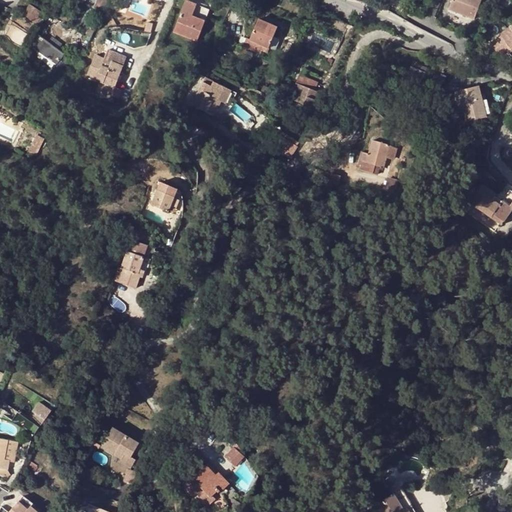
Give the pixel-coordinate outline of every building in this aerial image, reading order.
[(210,9),(186,0),(174,32),(197,41),(210,9)] [(452,0),(450,8),(475,17),(480,0),(452,0)] [(30,4),(23,13),(33,20),(37,16),(40,11),(30,4)] [(37,16),(33,20),(33,22),(39,26),(43,20),(37,16)] [(278,27),(259,18),(250,40),(246,38),(242,46),(257,53),(261,45),(268,49),(278,27)] [(496,49),(500,47),(506,42),(511,48),(511,49),(511,50),(511,21),(510,26),(490,41),(496,49)] [(64,54),(39,36),(32,47),(57,65),(64,54)] [(54,37),(50,42),(59,48),(62,43),(54,37)] [(506,42),(500,47),(505,53),(511,49),(511,48),(506,42)] [(304,58),(296,54),(293,60),(301,64),(304,58)] [(107,55),(106,60),(125,67),(126,62),(107,55)] [(116,89),(125,67),(106,60),(97,57),(88,78),(101,83),(98,91),(120,99),(123,91),(116,89)] [(414,62),(412,67),(425,73),(427,68),(414,62)] [(419,87),(425,73),(412,67),(406,81),(419,87)] [(299,74),(295,82),(315,91),(318,82),(299,74)] [(442,74),(437,83),(442,85),(446,76),(442,74)] [(317,91),(315,91),(295,82),(293,91),(297,92),(294,100),(304,105),(304,106),(313,109),(316,100),(314,99),(317,91)] [(202,84),(191,107),(213,118),(220,103),(217,101),(219,97),(229,102),(233,94),(211,83),(209,87),(202,84)] [(478,86),(455,91),(456,92),(460,107),(462,107),(463,110),(466,122),(487,116),(478,86)] [(29,131),(20,148),(28,152),(37,135),(29,131)] [(282,135),(276,151),(294,157),(299,141),(282,135)] [(392,147),(390,146),(390,145),(373,140),(370,154),(362,152),(359,164),(362,164),(361,170),(379,174),(380,169),(381,167),(384,168),(387,158),(389,159),(390,159),(392,158),(394,156),(396,155),(396,152),(397,148),(392,147)] [(340,175),(320,170),(317,181),(337,186),(340,175)] [(178,189),(160,182),(151,204),(169,212),(171,207),(175,198),(178,189)] [(475,201),(480,189),(473,186),(468,197),(475,201)] [(468,197),(465,205),(478,211),(496,219),(500,221),(508,203),(504,202),(496,198),(494,203),(486,200),(488,195),(489,193),(480,189),(475,201),(468,197)] [(180,200),(175,198),(171,207),(176,209),(180,200)] [(144,257),(127,251),(122,267),(123,268),(119,281),(136,288),(140,276),(137,275),(140,269),(144,257)] [(42,426),(51,407),(37,401),(32,410),(39,413),(35,422),(42,426)] [(40,430),(18,419),(16,423),(38,434),(40,430)] [(126,453),(132,456),(140,443),(113,427),(102,446),(122,458),(126,453)] [(15,441),(0,438),(0,467),(7,469),(9,462),(12,462),(15,441)] [(242,450),(238,445),(226,457),(236,467),(245,457),(240,452),(242,450)] [(126,453),(122,458),(121,460),(131,467),(136,458),(132,456),(126,453)] [(219,474),(209,462),(190,480),(200,490),(197,492),(204,499),(208,495),(211,498),(227,482),(219,474)] [(387,491),(388,494),(389,494),(392,497),(400,511),(411,511),(411,510),(395,486),(387,491)] [(400,511),(392,497),(389,494),(388,494),(379,500),(383,507),(376,511),(400,511)] [(32,503),(23,495),(18,501),(27,509),(30,505),(32,503)] [(27,509),(18,501),(8,511),(38,511),(30,505),(27,509)]
